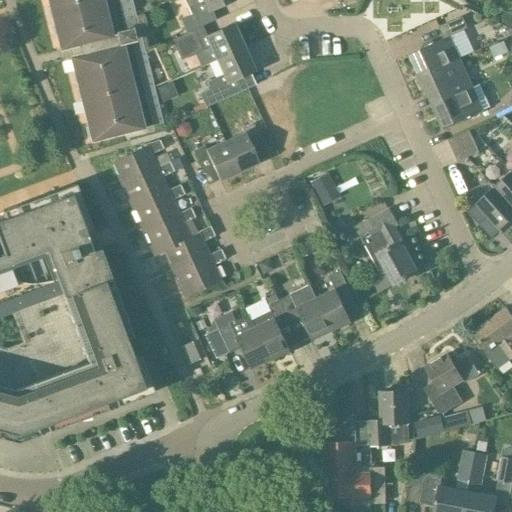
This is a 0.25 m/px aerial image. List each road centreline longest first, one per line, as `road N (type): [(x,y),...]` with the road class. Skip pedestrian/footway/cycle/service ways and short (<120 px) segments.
road 1 (tertiary): [(208,429),(412,330),(484,285)]
road 2 (tertiary): [(208,429),(63,488),(0,485)]
road 3 (residential): [(406,117),(364,33),(286,30),(269,18),(263,0)]
road 4 (residential): [(484,285),(406,117)]
road 5 (residential): [(268,181),(406,117)]
